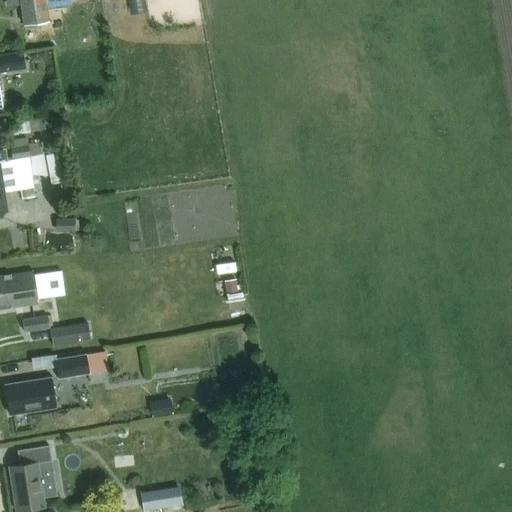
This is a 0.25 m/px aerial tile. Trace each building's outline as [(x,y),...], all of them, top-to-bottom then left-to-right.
[(46,0),(20,0),(25,24),(50,20),(46,0)] [(20,49),(0,52),(0,69),(23,66),(20,49)] [(0,208),(5,207),(3,192),(21,189),(23,200),(36,197),(34,187),(33,180),(38,180),(38,177),(49,175),(45,154),(43,154),(41,142),(29,144),(28,137),(14,140),(15,147),(12,147),(14,159),(0,161),(0,159),(6,159),(4,146),(0,147),(0,208)] [(55,154),(49,155),(46,155),(50,175),(61,173),(57,153),(55,154)] [(57,232),(76,232),(75,219),(56,219),(57,232)] [(0,306),(35,301),(30,269),(0,273),(0,306)] [(236,279),(225,281),(227,292),(238,290),(236,279)] [(243,293),(228,295),(231,318),(246,315),(243,293)] [(49,315),(24,320),(26,332),(51,328),(49,315)] [(88,323),(51,329),(53,346),(91,340),(88,323)] [(103,351),(55,358),(58,378),(90,373),(90,372),(106,370),(103,351)] [(8,413),(54,405),(49,375),(3,383),(8,413)] [(38,462),(51,460),(48,445),(15,450),(17,465),(8,466),(14,511),(43,507),(38,462)] [(180,487),(142,493),(144,510),(182,504),(180,487)]
